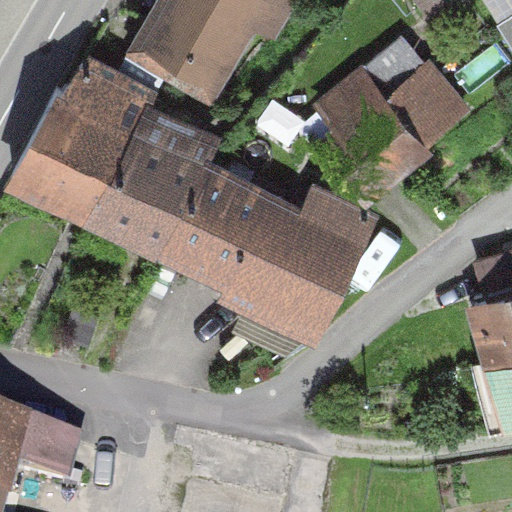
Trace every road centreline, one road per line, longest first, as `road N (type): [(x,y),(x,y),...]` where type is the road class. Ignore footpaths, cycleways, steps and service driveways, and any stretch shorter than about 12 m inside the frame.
road 1 (residential): [(511,204),(255,421),(76,383),(0,358)]
road 2 (track): [(255,421),(337,441),(475,454),(511,448)]
road 3 (tertiary): [(83,0),(0,140)]
